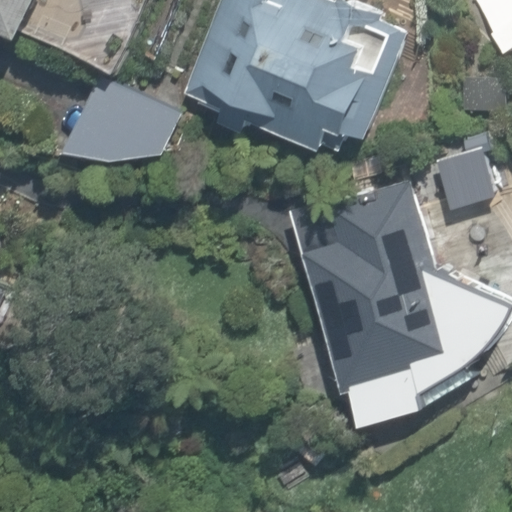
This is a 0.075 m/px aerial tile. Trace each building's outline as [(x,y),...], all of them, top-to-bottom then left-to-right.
[(0,0),(0,9),(43,27),(54,0),(0,0)] [(219,0),(188,79),(362,149),(416,13),(382,0),(219,0)] [(511,0),(486,0),(511,41),(511,0)] [(197,111),(113,75),(85,146),(134,157),(186,148),(197,111)] [(415,210),(322,241),(379,427),(445,404),(440,388),(500,350),(511,329),(511,295),(437,267),(415,210)] [(0,328),(25,267),(0,257),(0,328)]
